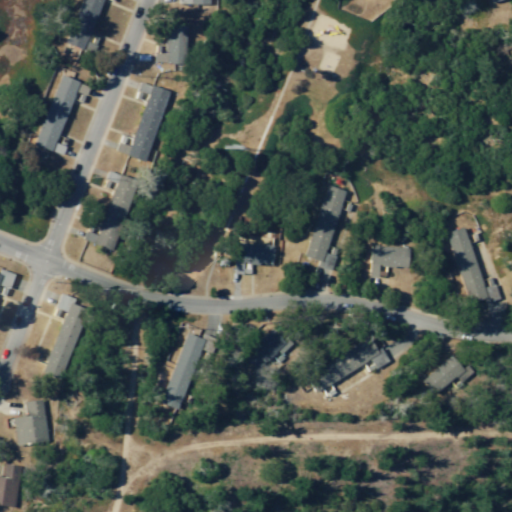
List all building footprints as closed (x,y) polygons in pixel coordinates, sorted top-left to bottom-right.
[(78,0),(99,0),(83,39),(94,44),(91,53),(62,41),(78,0)] [(183,25),(181,63),(151,61),(151,52),(163,53),(165,24),(183,25)] [(58,74),(85,86),(82,95),(72,91),(51,141),(62,146),(58,155),(29,143),(58,74)] [(167,91),(138,80),(135,89),(145,93),(126,145),(115,140),(112,150),(141,160),(167,91)] [(134,179),(106,169),(102,178),(113,182),(94,233),(82,229),(79,238),(109,249),(134,179)] [(334,255),(329,270),(314,265),(316,260),(301,255),(324,184),(341,190),(322,251),(334,255)] [(493,282),(498,297),(483,302),(481,297),(466,302),(442,232),(460,226),(481,286),(493,282)] [(232,241),(273,244),(272,264),(240,261),(239,273),(230,272),(232,241)] [(368,243),(409,246),(407,266),(375,264),(374,275),(365,274),(368,243)] [(0,269),(11,273),(6,288),(0,285),(0,269)] [(86,308),(71,303),(73,297),(58,292),(52,306),(64,311),(42,371),(60,378),(86,308)] [(270,327),(283,341),(255,368),(241,353),(270,327)] [(200,332),(215,338),(210,352),(198,348),(175,408),(157,401),(183,331),(198,337),(200,332)] [(378,346),(386,360),(373,369),(366,358),(311,392),(301,376),(364,336),(373,349),(378,346)] [(448,354),(461,370),(431,396),(418,380),(448,354)] [(511,361),(511,400),(500,397),(511,361)] [(46,439),(40,397),(21,400),(23,413),(9,415),(14,444),(46,439)] [(0,504),(10,506),(18,465),(0,461),(0,504)]
